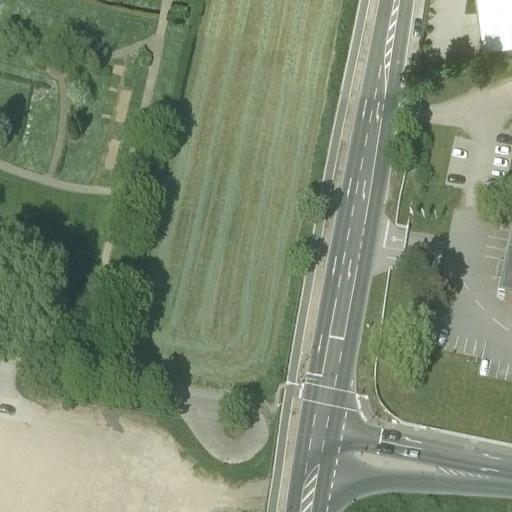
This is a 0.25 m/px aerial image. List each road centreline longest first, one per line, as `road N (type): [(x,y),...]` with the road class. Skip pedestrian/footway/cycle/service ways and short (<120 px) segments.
road 1 (secondary): [(321,424),(393,0)]
road 2 (unclassified): [(312,479),(511,496)]
road 3 (unclassified): [(511,468),(321,424)]
